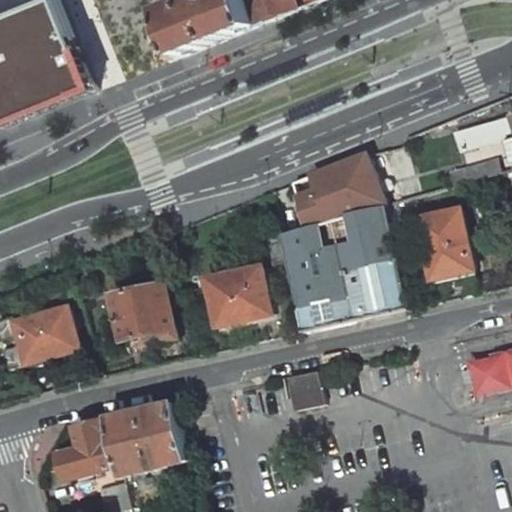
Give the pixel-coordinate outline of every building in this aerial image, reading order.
[(0,132),(103,91),(65,0),(63,0),(0,25),(0,132)] [(199,0),(169,12),(186,56),(261,27),(252,0),(199,0)] [(252,0),(261,27),(327,0),(252,0)] [(511,117),(484,126),(459,133),(464,149),(511,135),(511,117)] [(358,216),(392,207),(373,156),(363,161),(356,163),(317,179),(323,194),(302,202),(310,230),(316,228),(329,224),(358,216)] [(500,160),(453,173),(457,188),(505,174),(500,160)] [(287,236),(308,334),(414,311),(392,207),(358,216),(329,224),(316,228),(310,230),(306,231),(287,236)] [(467,210),(424,220),(437,277),(455,273),(456,276),(479,271),(467,210)] [(511,218),(501,222),(505,233),(511,230),(511,218)] [(267,268),(213,280),(224,326),(277,315),(267,268)] [(171,284),(118,296),(128,341),(154,336),(156,344),(183,339),(171,284)] [(74,308),(20,323),(18,318),(1,324),(2,328),(0,328),(0,357),(9,355),(14,371),(31,366),(30,363),(48,358),(48,360),(86,350),(74,308)] [(511,351),(473,362),(484,400),(511,392),(511,351)] [(293,384),(300,415),(330,408),(323,377),(293,384)] [(131,468),(134,479),(197,466),(183,408),(118,421),(131,468)] [(88,453),(66,460),(73,486),(131,468),(118,421),(83,430),(83,434),(88,453)]
